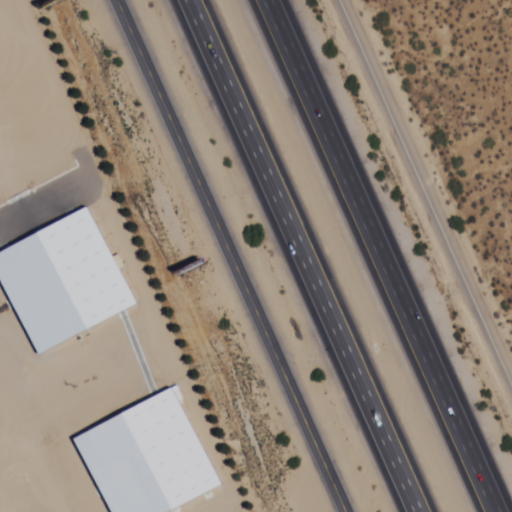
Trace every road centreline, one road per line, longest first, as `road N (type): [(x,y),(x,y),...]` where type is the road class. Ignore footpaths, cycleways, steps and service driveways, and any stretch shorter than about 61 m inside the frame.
road 1 (motorway): [(497,511),(268,0)]
road 2 (tertiary): [(347,511),(120,0)]
road 3 (motorway): [(189,0),(416,511)]
road 4 (residential): [(343,0),(511,376)]
